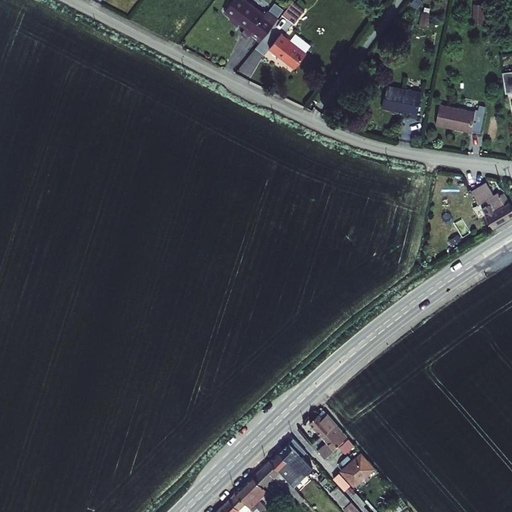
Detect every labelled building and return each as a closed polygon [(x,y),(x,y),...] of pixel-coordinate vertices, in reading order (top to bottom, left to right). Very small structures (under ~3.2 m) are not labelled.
[(263,12),(247,0),(228,0),(223,7),(244,23),(239,29),(246,34),(248,31),(257,39),(272,19),(276,14),(266,7),(263,12)] [(294,0),(286,0),(279,10),(293,21),(304,7),(294,0)] [(302,46),(278,28),(265,44),(278,54),(279,53),(291,61),(302,46)] [(511,66),(502,68),(506,88),(511,87),(511,66)] [(422,92),(387,86),(384,106),(411,111),(410,116),(417,117),(422,92)] [(485,112),(442,104),(438,124),(472,131),(473,129),(481,131),(485,112)] [(488,178),(472,187),(480,200),(488,196),(490,201),(483,205),(494,225),(511,214),(511,200),(505,189),(501,192),(499,189),(495,191),(488,178)] [(325,434),(338,423),(331,415),(327,418),(322,412),(313,421),(325,434)] [(338,423),(325,434),(333,443),(324,451),(329,456),(350,437),(338,423)] [(296,435),(282,448),(291,458),(289,460),(294,466),(296,464),(302,471),(313,463),(304,453),(309,449),(296,435)] [(282,448),(275,456),(290,474),(292,472),(290,470),(294,466),(289,460),(291,458),(282,448)] [(362,454),(345,469),(358,483),(374,468),(362,454)] [(275,456),(257,473),(267,483),(269,482),(274,487),(283,480),(285,482),(287,480),(285,478),(290,474),(275,456)] [(343,470),(337,476),(347,487),(353,482),(343,470)] [(257,473),(241,488),(253,501),(254,502),(271,487),(267,483),(257,473)] [(340,484),(334,489),(354,511),(360,505),(340,484)] [(351,485),(347,489),(362,504),(366,500),(351,485)] [(241,488),(224,504),(232,511),(241,511),(253,501),(241,488)]
